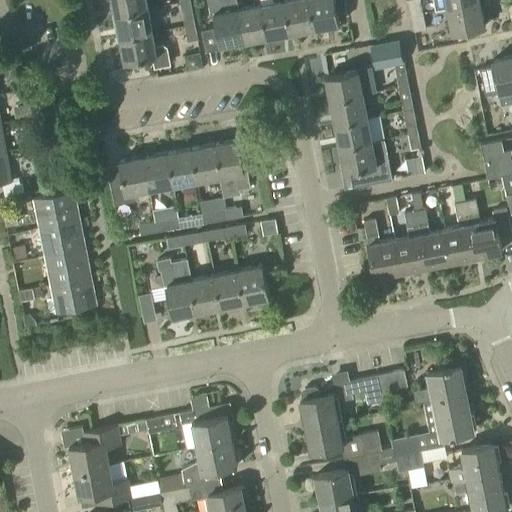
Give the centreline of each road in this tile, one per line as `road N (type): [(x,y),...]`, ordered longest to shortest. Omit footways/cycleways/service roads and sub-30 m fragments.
road 1 (residential): [(337,337),(291,100),(280,85),(243,77),(93,103),(0,16)]
road 2 (residential): [(250,355),(25,399)]
road 3 (residential): [(281,511),(250,355)]
road 4 (residential): [(490,318),(337,337)]
